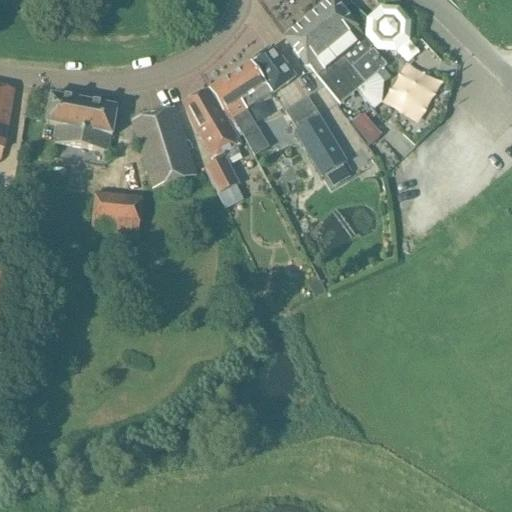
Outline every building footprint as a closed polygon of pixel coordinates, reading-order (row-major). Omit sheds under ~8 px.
[(351,6),(342,13),(333,2),(285,41),(308,70),(309,70),(340,108),(358,93),(387,68),(374,53),(371,55),(369,52),(373,48),(377,53),(396,54),(409,43),(411,24),(399,11),(381,9),(368,21),(351,6)] [(273,50),(251,66),(269,90),(273,95),(282,89),(295,79),(273,50)] [(211,93),(210,94),(223,117),(224,116),(240,140),(257,128),(247,113),(273,95),(269,90),(251,66),(210,92),(211,93)] [(387,68),(358,93),(375,112),(404,87),(387,68)] [(15,93),(0,90),(0,149),(5,150),(15,93)] [(223,117),(210,94),(183,107),(197,136),(215,167),(204,172),(219,199),(240,187),(227,163),(241,156),(237,148),(240,146),(223,117)] [(116,111),(52,100),(47,127),(59,129),(56,146),(107,155),(110,138),(112,138),(116,111)] [(320,119),(308,100),(286,114),(297,133),(318,120),(320,119)] [(197,179),(175,110),(130,124),(152,193),(197,179)] [(414,141),(431,128),(418,111),(401,124),(414,141)] [(362,118),(353,126),(371,147),(381,139),(362,118)] [(331,142),(308,156),(323,179),(347,165),(332,141),(331,142)] [(133,201),(74,198),(73,229),(132,232),(133,201)] [(0,213),(0,334),(1,335),(4,274),(10,214),(0,213)] [(324,294),(319,283),(309,287),(315,298),(324,294)]
